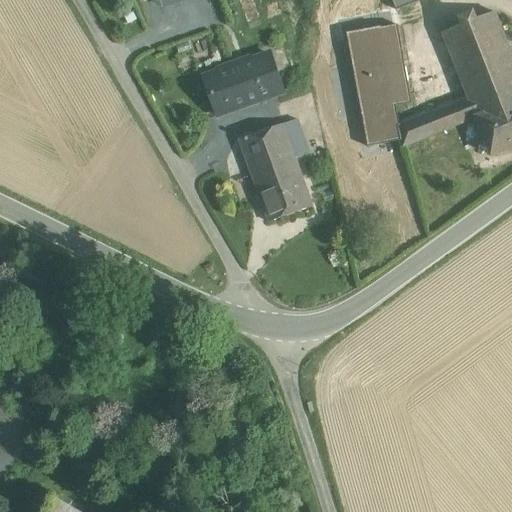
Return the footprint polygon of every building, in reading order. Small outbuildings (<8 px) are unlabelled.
[(212,0),(214,3),(204,7),(211,27),(229,20),(222,0),(212,0)] [(392,0),(396,10),(420,0),(392,0)] [(511,103),(511,55),(495,13),(443,34),(470,98),(400,126),(397,126),(400,140),(402,148),(463,123),(463,124),(477,118),(476,117),(511,103)] [(397,27),(381,29),(381,28),(348,34),(369,146),(400,140),(397,126),(400,126),(394,99),(410,96),(397,27)] [(280,91),(267,55),(206,78),(219,114),(280,91)] [(511,103),(476,117),(477,118),(492,156),(511,147),(511,103)] [(297,120),(284,125),(296,159),(310,155),(297,120)] [(284,125),(241,140),(256,185),(271,180),(272,183),(289,177),(285,166),(297,162),(296,159),(284,125)] [(289,177),(272,183),(271,180),(256,185),(269,222),(313,207),(297,162),(285,166),(289,177)] [(43,417),(0,391),(0,450),(17,460),(43,417)] [(17,460),(0,450),(0,475),(6,479),(17,460)] [(72,511),(53,500),(46,511),(72,511)]
